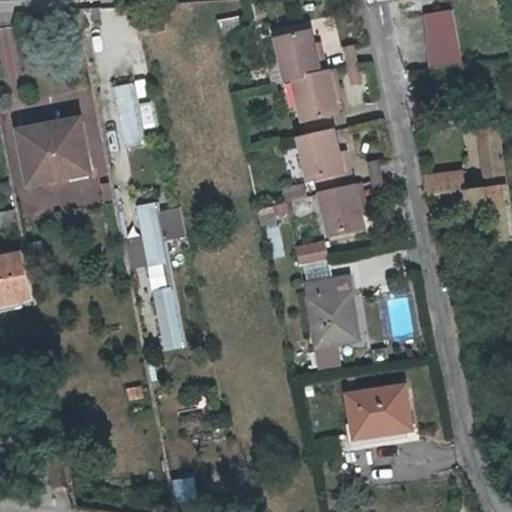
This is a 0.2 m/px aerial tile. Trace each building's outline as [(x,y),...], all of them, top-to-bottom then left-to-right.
[(452,10),(425,14),(431,68),(464,64),(452,10)] [(327,72),(323,57),(318,58),(315,45),(312,31),(279,37),(289,81),(296,79),(327,72)] [(296,79),(307,137),(335,131),(333,118),(339,117),(337,103),(334,90),(339,89),(335,71),(327,72),(296,79)] [(128,142),(149,138),(137,82),(117,86),(128,142)] [(483,120),(493,186),(511,184),(502,118),(483,120)] [(65,123),(23,131),(33,183),(71,175),(70,171),(91,167),(82,121),(65,124),(65,123)] [(315,180),(317,190),(318,195),(347,188),(335,131),(307,137),(299,139),(308,182),(315,180)] [(423,175),(428,195),(469,189),(467,171),(423,175)] [(469,189),(472,210),(496,208),(501,242),(511,240),(511,193),(511,184),(493,186),(469,189)] [(362,231),(359,216),(357,204),(363,203),(359,185),(347,188),(318,195),(327,238),(362,231)] [(432,215),(472,210),(469,189),(428,195),(432,215)] [(311,196),(318,195),(317,190),(309,192),(309,191),(287,196),(288,201),(311,196)] [(313,207),(311,196),(288,201),(291,211),(313,207)] [(141,208),(147,235),(153,265),(169,261),(175,288),(159,291),(171,347),(192,342),(170,239),(190,235),(184,206),(164,210),(163,203),(141,208)] [(365,215),(363,203),(357,204),(359,216),(365,215)] [(264,228),(268,258),(281,257),(277,226),(264,228)] [(132,269),(153,265),(147,235),(126,240),(132,269)] [(324,241),(293,245),(295,265),(326,261),(324,241)] [(0,260),(0,312),(38,304),(27,255),(0,260)] [(338,278),(309,284),(321,347),(360,340),(351,293),(341,295),(338,278)] [(409,391),(354,401),(361,442),(416,432),(409,391)] [(67,454),(49,458),(55,484),(71,482),(67,454)]
